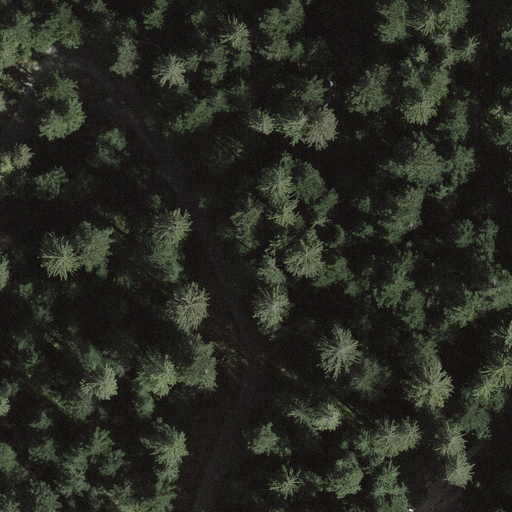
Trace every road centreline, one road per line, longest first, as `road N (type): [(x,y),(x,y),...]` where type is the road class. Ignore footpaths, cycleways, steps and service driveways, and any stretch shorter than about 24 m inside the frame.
road 1 (track): [(0,148),(55,60),(92,61),(185,187),(232,278),(256,348),(255,378),(219,457),(205,511)]
road 2 (track): [(502,0),(475,74),(474,127),(511,229)]
road 3 (track): [(511,418),(432,511)]
